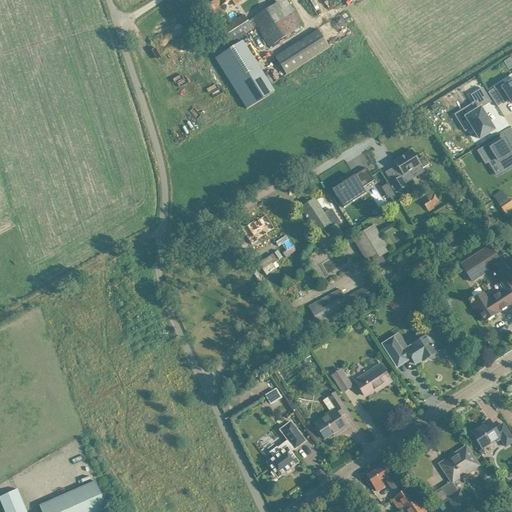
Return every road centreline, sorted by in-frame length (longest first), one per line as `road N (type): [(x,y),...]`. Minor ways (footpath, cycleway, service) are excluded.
road 1 (unclassified): [(263,511),(161,291),(162,164),(117,23)]
road 2 (unclassified): [(348,471),(511,366)]
road 3 (track): [(161,229),(0,317)]
